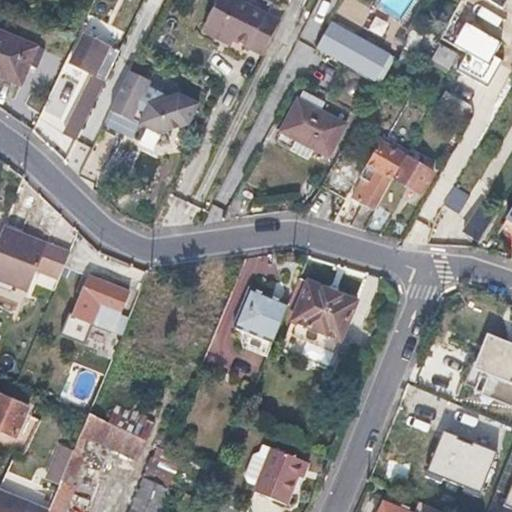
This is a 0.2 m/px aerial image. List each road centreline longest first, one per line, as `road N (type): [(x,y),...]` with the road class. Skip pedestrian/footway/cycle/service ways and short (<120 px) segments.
road 1 (residential): [(0,134),(107,232),(144,251),(291,231),(433,268)]
road 2 (residential): [(329,511),(433,268)]
